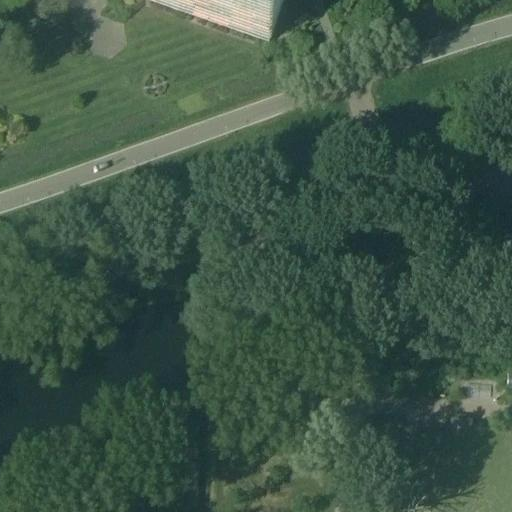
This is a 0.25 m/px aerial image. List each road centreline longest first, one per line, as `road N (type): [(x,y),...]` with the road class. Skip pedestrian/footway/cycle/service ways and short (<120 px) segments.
road 1 (unclassified): [(0,203),(349,80)]
road 2 (unclassified): [(349,80),(511,26)]
